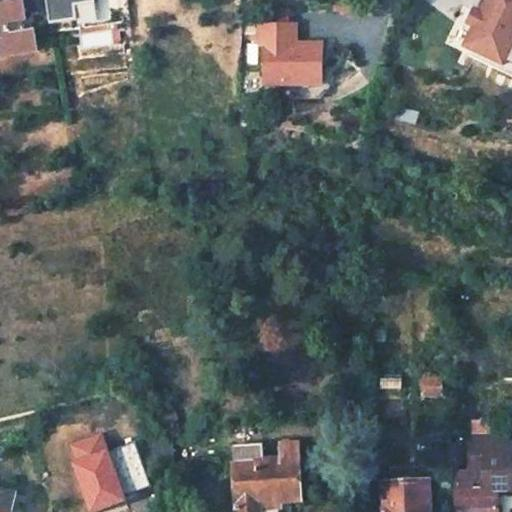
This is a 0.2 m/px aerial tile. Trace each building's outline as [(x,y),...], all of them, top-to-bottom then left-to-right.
[(0,0),(0,53),(32,48),(22,0),(0,0)] [(511,38),(511,0),(485,0),(461,46),(498,65),(511,38)] [(262,84),(319,81),(318,42),(293,43),(292,21),(256,22),(256,44),(262,44),(262,84)] [(442,375),(424,376),(425,393),(443,393),(442,375)] [(99,511),(108,511),(137,500),(107,430),(71,446),(99,511)] [(173,433),(135,443),(148,477),(182,467),(173,433)] [(475,483),(458,483),(458,511),(498,511),(497,490),(511,490),(511,441),(474,442),(475,483)] [(277,445),(278,461),(265,462),(265,455),(259,455),(258,446),(234,446),(236,511),(259,511),(259,504),(300,503),(298,445),(277,445)] [(431,511),(429,481),(384,483),(384,511),(431,511)] [(11,511),(15,495),(0,492),(0,511),(11,511)]
